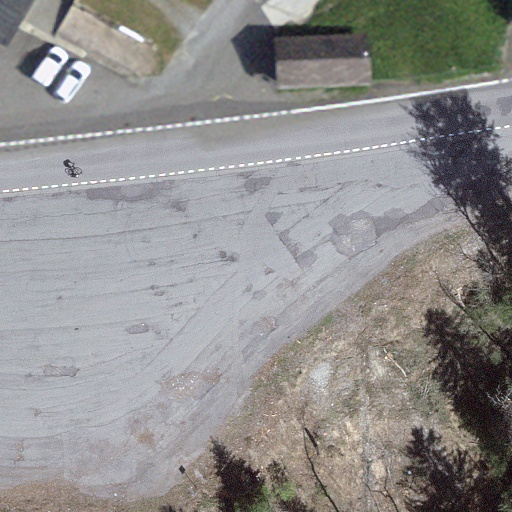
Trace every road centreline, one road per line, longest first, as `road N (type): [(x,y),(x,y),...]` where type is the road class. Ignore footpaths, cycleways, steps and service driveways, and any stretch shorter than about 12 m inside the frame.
road 1 (secondary): [(0,170),(511,104)]
road 2 (track): [(290,0),(183,97),(153,153)]
